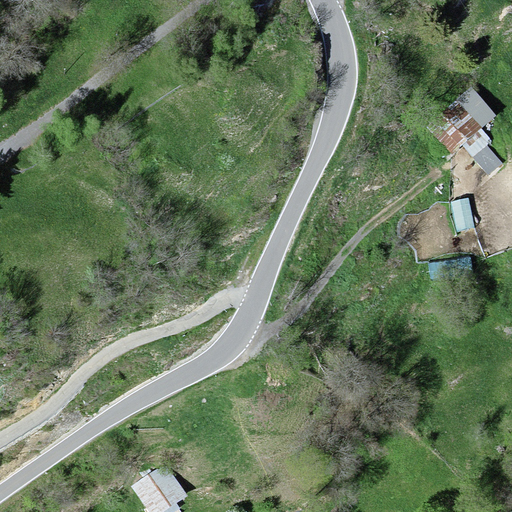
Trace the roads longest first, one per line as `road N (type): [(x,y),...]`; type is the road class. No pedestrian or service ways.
road 1 (tertiary): [(323,0),(342,63),(338,102),(244,328),(207,362),(0,494)]
road 2 (track): [(256,299),(115,345),(51,405),(0,437)]
road 3 (track): [(209,0),(0,152)]
